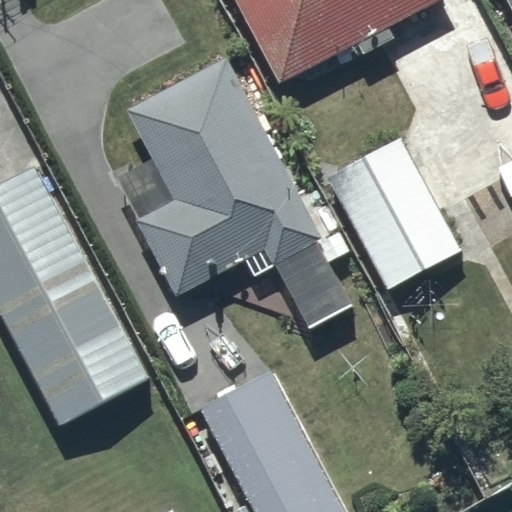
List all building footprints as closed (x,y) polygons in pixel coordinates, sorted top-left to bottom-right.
[(238,0),(280,77),(357,36),(363,48),(393,32),(387,20),(424,0),(238,0)] [(226,52),(125,106),(158,163),(119,184),(176,292),(265,245),(308,325),(352,301),(325,250),(348,237),(337,217),(318,226),(226,52)] [(461,247),(400,133),(330,171),(391,284),(461,247)] [(39,170),(0,190),(0,305),(65,427),(152,380),(39,170)] [(347,511),(270,366),(200,403),(257,511),(347,511)]
